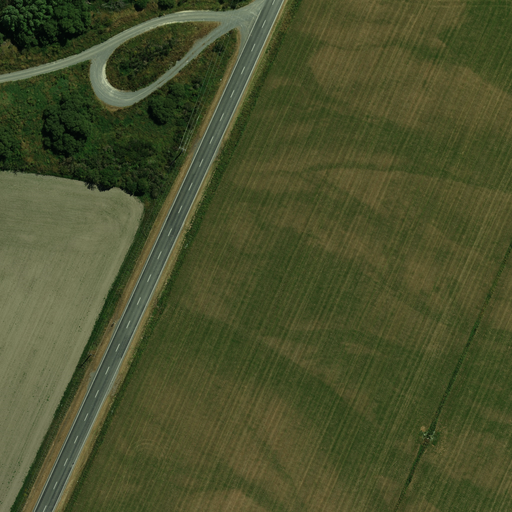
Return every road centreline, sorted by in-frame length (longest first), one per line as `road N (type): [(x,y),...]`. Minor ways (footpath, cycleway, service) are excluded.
road 1 (trunk): [(42,511),(274,0)]
road 2 (track): [(266,17),(184,15),(0,81)]
